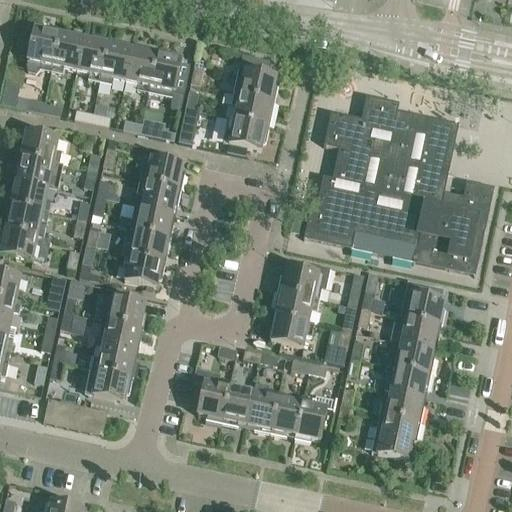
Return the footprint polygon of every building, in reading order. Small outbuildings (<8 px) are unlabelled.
[(34,34),(27,68),(26,71),(28,78),(35,80),(39,76),(51,78),(60,37),(43,33),(43,36),(34,34)] [(60,37),(51,78),(63,81),(64,76),(77,78),(84,42),(60,37)] [(17,41),(15,51),(27,53),(29,44),(17,41)] [(84,42),(77,78),(89,81),(88,86),(100,89),(109,47),(84,42)] [(109,47),(100,89),(111,91),(112,86),(126,89),(133,52),(109,47)] [(133,52),(126,89),(137,91),(136,96),(149,99),(158,57),(133,52)] [(158,57),(149,99),(160,101),(161,96),(174,99),(181,66),(172,64),(173,61),(158,57)] [(190,91),(200,93),(203,75),(194,73),(190,91)] [(236,88),(233,100),(274,108),(278,92),(275,92),(277,83),(243,76),(239,75),(236,88)] [(189,98),(185,115),(195,116),(198,100),(189,98)] [(235,113),(233,125),(269,133),(274,108),(233,100),(231,112),(235,113)] [(494,194),(467,188),(463,205),(444,201),(459,130),(397,117),(399,110),(366,103),(361,125),(330,119),(323,152),(338,156),(332,185),(323,183),(316,214),(310,213),(303,245),(351,255),(412,269),(475,282),(494,194)] [(28,107),(26,116),(42,119),(44,110),(28,107)] [(44,110),(42,119),(60,123),(62,114),(44,110)] [(182,131),(178,147),(192,150),(199,117),(195,116),(185,115),(182,131)] [(76,117),(74,126),(91,129),(93,120),(76,117)] [(93,120),(91,129),(108,133),(110,123),(93,120)] [(266,148),(269,133),(233,125),(228,124),(226,136),(230,137),(227,150),(261,157),(263,148),(266,148)] [(125,127),(123,136),(140,140),(142,130),(125,127)] [(142,130),(140,140),(157,143),(159,134),(142,130)] [(21,146),(17,163),(58,171),(61,159),(57,158),(60,145),(26,138),(24,146),(21,146)] [(107,155),(103,172),(112,174),(116,157),(117,157),(119,148),(110,146),(108,155),(107,155)] [(90,160),(87,177),(96,179),(100,162),(90,160)] [(12,187),(49,194),(58,196),(63,172),(58,171),(17,163),(12,187)] [(142,176),(140,188),(181,196),(185,179),(182,178),(183,172),(149,164),(147,177),(142,176)] [(83,194),(93,196),(96,179),(87,177),(83,194)] [(12,187),(7,211),(48,219),(51,208),(46,207),(49,194),(12,187)] [(100,187),(96,204),(106,206),(109,189),(100,187)] [(142,201),(139,213),(175,221),(181,196),(140,188),(137,200),(142,201)] [(92,221),(102,223),(106,206),(96,204),(92,221)] [(80,208),(76,225),(86,228),(90,210),(80,208)] [(7,211),(2,235),(39,242),(41,230),(46,231),(48,219),(7,211)] [(134,212),(129,237),(170,246),(175,221),(139,213),(134,212)] [(294,217),(290,238),(299,240),(303,219),(294,217)] [(73,243),(82,245),(83,245),(86,228),(76,225),(75,230),(74,239),(73,243)] [(43,243),(39,242),(2,235),(0,243),(0,251),(1,252),(0,257),(0,260),(33,268),(36,255),(40,256),(43,243)] [(89,236),(86,253),(95,255),(99,238),(89,236)] [(131,250),(129,262),(165,270),(170,246),(129,237),(127,249),(131,250)] [(86,253),(82,270),(92,272),(95,255),(86,253)] [(66,275),(76,277),(80,259),(70,257),(66,275)] [(162,285),(165,270),(129,262),(124,261),(122,273),(126,274),(123,287),(157,294),(159,284),(162,285)] [(281,282),(278,298),(319,307),(321,295),(317,294),(320,281),(286,273),(284,282),(281,282)] [(0,305),(21,310),(23,298),(19,297),(21,284),(0,278),(0,305)] [(348,305),(347,312),(357,314),(362,291),(363,282),(354,280),(348,305)] [(403,312),(400,324),(430,330),(441,332),(445,316),(442,316),(444,307),(431,305),(433,294),(408,289),(403,312)] [(278,298),(273,323),(314,331),(314,329),(309,328),(312,317),(316,318),(319,307),(278,298)] [(365,298),(362,310),(361,316),(371,318),(375,300),(365,298)] [(67,302),(63,319),(73,321),(77,304),(67,302)] [(48,303),(45,314),(59,317),(61,310),(61,307),(52,304),(48,303)] [(104,315),(102,327),(143,336),(147,317),(144,317),(145,310),(112,303),(109,316),(104,315)] [(0,305),(0,330),(11,333),(14,321),(18,322),(21,310),(0,305)] [(345,319),(341,337),(351,339),(357,314),(347,312),(345,319)] [(357,332),(367,334),(371,318),(361,316),(357,332)] [(60,336),(70,338),(73,321),(63,319),(60,336)] [(48,323),(44,340),(54,342),(58,325),(48,323)] [(311,343),(314,331),(273,323),(269,338),(272,339),(270,348),(304,355),(307,342),(311,343)] [(402,337),(400,349),(436,356),(441,332),(400,324),(398,336),(402,337)] [(104,340),(101,353),(137,360),(143,336),(102,327),(99,339),(104,340)] [(0,330),(0,356),(10,359),(15,334),(11,333),(0,330)] [(347,356),(351,339),(341,337),(338,354),(347,356)] [(40,357),(50,359),(54,342),(44,340),(40,357)] [(354,347),(350,364),(360,367),(364,349),(354,347)] [(392,361),(390,373),(431,381),(436,356),(400,349),(397,362),(392,361)] [(57,350),(53,368),(62,370),(66,352),(57,350)] [(94,364),(91,376),(132,385),(137,360),(101,353),(99,365),(94,364)] [(234,366),(236,356),(219,353),(217,362),(234,366)] [(8,370),(10,359),(0,356),(0,382),(1,383),(4,369),(8,370)] [(242,366),(259,369),(261,359),(244,356),(242,366)] [(261,359),(259,369),(276,373),(278,363),(261,359)] [(347,381),(357,383),(360,367),(350,364),(347,381)] [(291,376),(308,380),(310,370),(293,366),(291,376)] [(50,384),(53,385),(59,386),(62,370),(53,368),(50,384)] [(310,370),(308,380),(325,383),(327,373),(310,370)] [(38,371),(34,387),(34,389),(43,391),(47,373),(38,371)] [(392,383),(389,398),(425,405),(431,381),(390,373),(388,382),(392,383)] [(129,401),(132,385),(91,376),(89,387),(94,388),(91,401),(124,409),(126,400),(129,401)] [(195,376),(193,388),(204,390),(197,421),(206,423),(205,426),(221,429),(245,434),(246,434),(270,440),(293,445),(294,445),(310,448),(311,445),(319,447),(327,413),(335,415),(337,406),(316,401),(315,406),(303,404),(302,404),(301,408),(290,406),(291,401),(278,399),(267,396),(268,392),(255,389),(254,398),(253,398),(241,395),(242,391),(230,388),(219,386),(220,381),(195,376)] [(344,395),(340,413),(349,415),(353,397),(344,395)] [(381,409),(379,421),(420,429),(425,405),(389,398),(386,410),(381,409)] [(43,429),(55,431),(60,408),(48,405),(43,429)] [(60,408),(55,431),(66,433),(71,410),(60,408)] [(71,410),(66,433),(78,436),(84,413),(71,410)] [(84,413),(78,436),(90,438),(95,415),(84,413)] [(340,413),(337,429),(346,431),(349,415),(340,413)] [(95,415),(90,438),(102,441),(107,417),(95,415)] [(417,446),(420,429),(379,421),(376,433),(371,458),(377,460),(409,467),(414,445),(417,446)]
